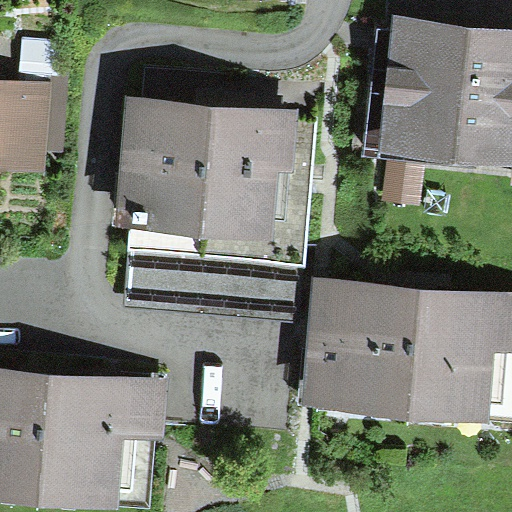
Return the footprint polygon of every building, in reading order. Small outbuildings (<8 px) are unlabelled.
[(384,140),(379,188),(417,192),(422,144),(508,153),(506,169),(511,170),(511,19),(371,3),(357,137),(384,140)] [(124,62),(114,195),(131,197),(284,208),(291,113),(294,74),(124,62)] [(0,163),(42,166),(49,77),(0,73),(0,163)] [(297,310),(311,114),(291,113),(284,208),(131,197),(124,297),(297,310)] [(511,278),(310,263),(299,404),(511,420),(511,278)] [(165,358),(0,345),(0,487),(146,499),(152,423),(160,423),(165,358)]
